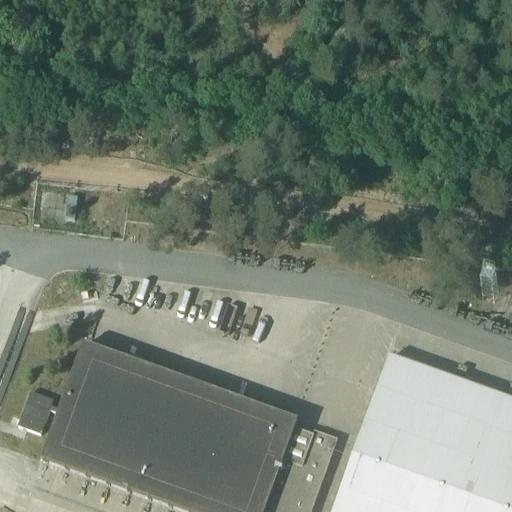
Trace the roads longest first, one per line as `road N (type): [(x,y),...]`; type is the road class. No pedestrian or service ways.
road 1 (track): [(511,231),(0,166)]
road 2 (unknown): [(302,511),(387,310)]
